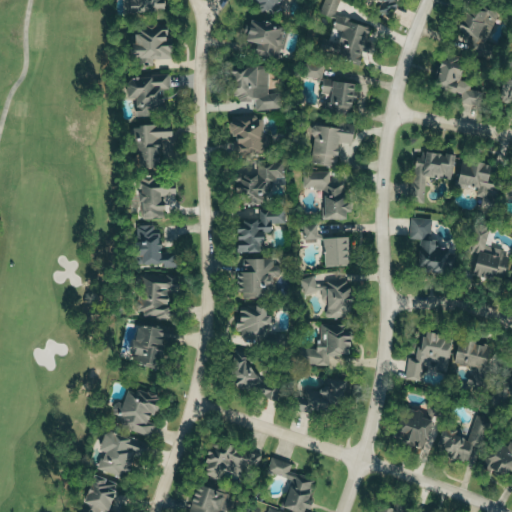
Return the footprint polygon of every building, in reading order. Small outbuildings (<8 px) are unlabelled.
[(126,0),(128,13),(162,10),(161,0),(126,0)] [(258,0),(262,1),(260,7),(279,13),(283,0),(258,0)] [(340,0),(326,0),(322,11),(334,16),(340,0)] [(379,0),(379,13),(396,14),(396,0),(379,0)] [(496,11),(474,7),(473,13),(458,10),(455,28),(458,28),(454,47),(487,54),(490,42),(489,41),(496,11)] [(371,25),(349,22),(350,16),(335,14),(333,28),(341,30),(339,41),(323,39),(322,47),(335,49),(334,57),(361,61),(363,52),(376,53),(377,42),(369,41),(371,25)] [(243,39),(254,42),(252,48),(281,58),(291,30),(251,16),(243,39)] [(153,59),(169,57),(166,22),(133,25),(135,40),(127,41),(128,57),(143,55),(144,65),(153,64),(153,59)] [(511,57),(508,57),(498,98),(511,101),(511,57)] [(306,75),(323,77),(325,63),(308,61),(306,75)] [(475,104),(477,90),(470,89),(471,82),(460,80),(463,68),(437,63),(433,87),(463,93),(461,102),(475,104)] [(281,108),(280,92),(269,93),(268,67),(230,68),(231,99),(257,98),(257,109),(281,108)] [(169,72),(125,74),(126,97),(134,97),(135,116),(149,115),(149,105),(163,105),(163,87),(170,87),(169,72)] [(352,112),(355,91),(353,91),(354,83),(323,78),(321,92),(332,93),(330,109),(352,112)] [(263,115),(230,116),(231,142),(241,142),(242,152),(270,151),(269,135),(264,135),(263,115)] [(338,141),(352,143),(353,127),(312,123),(310,141),(313,142),(311,163),(336,165),(338,141)] [(133,165),(158,165),(158,139),(171,139),(171,124),(133,124),(133,165)] [(450,178),(454,154),(422,150),(421,158),(414,157),(408,199),(423,201),(427,175),(450,178)] [(454,182),(472,188),(470,193),(483,197),(480,204),(492,208),(498,191),(495,190),(497,184),(485,180),(490,165),(471,158),(468,166),(460,163),(454,182)] [(257,163),(259,173),(234,176),(236,193),(245,192),(247,204),(264,203),(263,189),(274,188),(274,183),(286,182),(283,160),(257,163)] [(323,218),(347,218),(347,172),(304,172),(304,187),(323,187),(323,218)] [(163,217),(162,194),(176,193),(175,175),(135,177),(137,218),(163,217)] [(286,223),(285,209),(259,209),(259,219),(235,220),(235,251),(258,251),(258,243),(264,243),(264,231),(272,231),(272,223),(286,223)] [(435,218),(411,216),(410,238),(419,239),(417,270),(444,272),(445,253),(432,252),(435,218)] [(464,259),(472,262),(469,272),(501,282),(509,254),(483,246),(490,224),(475,220),(464,259)] [(318,237),(318,223),(304,224),(304,238),(318,237)] [(176,266),(175,252),(162,253),(160,224),(136,226),(139,264),(163,262),(164,267),(176,266)] [(347,236),(323,236),(323,265),(348,265),(347,236)] [(242,258),(242,271),(236,271),(237,290),(243,290),(244,296),(273,295),(273,276),(280,276),(280,264),(273,265),(273,257),(242,258)] [(168,291),(177,291),(178,273),(139,272),(138,311),(157,311),(157,317),(167,317),(168,291)] [(325,316),(340,317),(347,315),(348,297),(344,280),(334,280),(317,284),(314,275),(300,278),(300,285),(302,295),(304,295),(320,292),(321,298),(325,298),(325,316)] [(240,341),(262,342),(263,325),(269,325),(269,314),(264,314),(265,305),(238,305),(238,322),(234,322),(234,333),(240,334),(240,341)] [(131,361),(156,367),(163,338),(170,339),(172,331),(140,323),(131,361)] [(305,364),(329,365),(329,353),(349,354),(350,324),(320,323),(318,348),(305,348),(305,364)] [(451,336),(420,332),(417,358),(408,357),(406,378),(421,380),(424,359),(438,361),(436,371),(447,372),(451,336)] [(481,387),(488,344),(461,340),(460,347),(455,347),(452,363),(472,366),(469,385),(481,387)] [(228,388),(278,394),(279,384),(253,380),(255,363),(232,360),(228,388)] [(346,380),(322,376),(320,392),(296,388),(293,407),(324,413),(326,401),(342,404),(346,380)] [(511,377),(511,381),(504,380),(501,391),(511,393),(511,377)] [(122,426),(149,436),(153,426),(146,423),(156,396),(127,385),(116,416),(125,419),(122,426)] [(429,419),(421,418),(422,410),(401,407),(398,431),(403,432),(401,443),(425,447),(429,419)] [(435,449),(466,460),(471,444),(480,447),(489,420),(475,415),(469,433),(444,425),(435,449)] [(97,468),(122,477),(132,453),(142,457),(147,444),(105,428),(97,449),(103,452),(97,468)] [(511,474),(511,471),(511,442),(508,441),(508,444),(491,442),(487,471),(511,474)] [(207,476),(225,474),(225,475),(263,470),(260,448),(226,452),(226,449),(204,451),(207,476)] [(292,463),(271,456),(266,470),(291,479),(281,506),(298,511),(304,511),(316,481),(289,471),(292,463)] [(85,511),(111,511),(108,511),(114,485),(103,482),(105,477),(91,474),(84,502),(88,503),(85,511)] [(226,511),(232,496),(196,483),(186,511),(226,511)]
